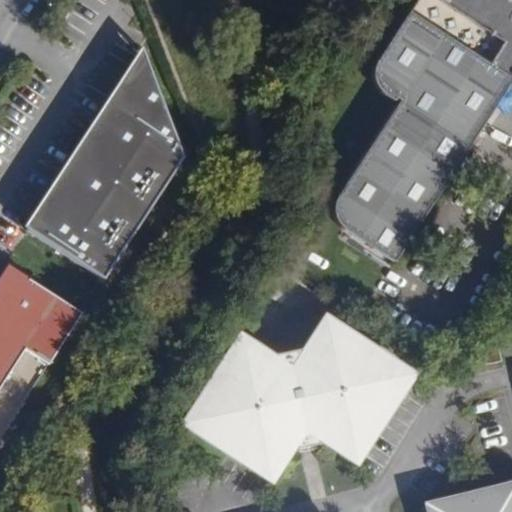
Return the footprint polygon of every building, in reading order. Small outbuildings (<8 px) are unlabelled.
[(511,0),(413,0),(383,49),(371,70),(372,84),(380,96),(391,102),(393,99),(396,101),(335,198),(332,208),(331,213),(333,223),(340,231),(393,264),(507,84),(511,87),(511,0)] [(141,74),(137,62),(113,100),(121,105),(141,74)] [(178,166),(141,74),(121,105),(113,100),(23,240),(99,289),(178,166)] [(22,283),(5,273),(0,280),(0,435),(73,321),(20,287),(22,283)] [(274,363),(240,342),(185,429),(273,482),(295,448),(325,442),(359,462),(413,377),(327,322),(306,354),(274,363)] [(489,366),(484,346),(469,350),(474,370),(489,366)] [(511,511),(511,489),(428,511),(511,511)]
